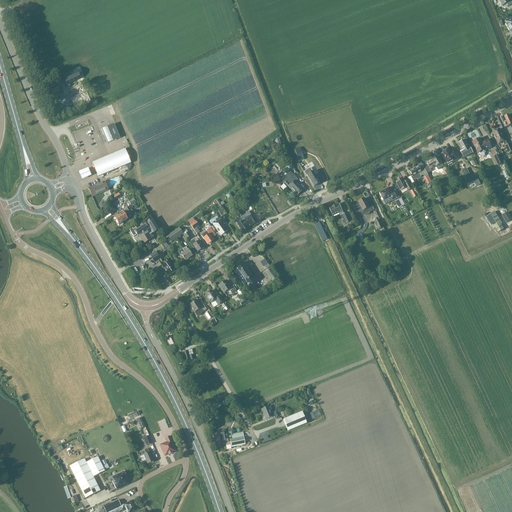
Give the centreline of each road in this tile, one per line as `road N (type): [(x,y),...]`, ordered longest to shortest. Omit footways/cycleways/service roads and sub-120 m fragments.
road 1 (tertiary): [(173,294),(289,216),(511,100)]
road 2 (unclassified): [(185,458),(167,409),(105,348),(71,275),(21,244),(3,215)]
road 3 (primary): [(219,511),(165,381),(83,252)]
road 4 (unclassified): [(230,511),(147,328),(145,307)]
road 5 (unclassified): [(67,179),(0,21)]
road 6 (unclassified): [(251,433),(173,294)]
road 7 (tertiary): [(145,307),(125,294),(78,194)]
